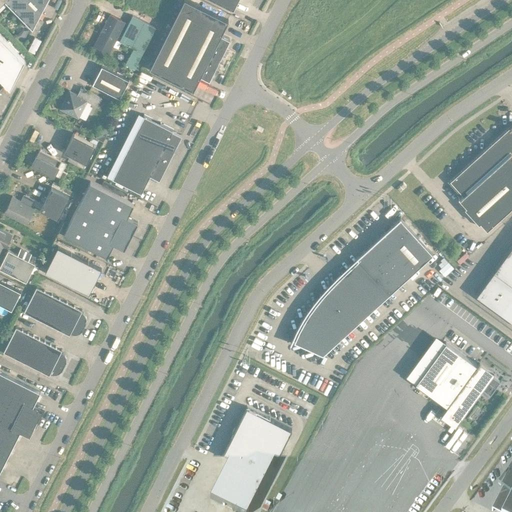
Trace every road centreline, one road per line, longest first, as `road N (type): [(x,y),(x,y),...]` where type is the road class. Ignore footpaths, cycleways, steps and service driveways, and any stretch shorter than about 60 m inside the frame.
road 1 (unclassified): [(24,511),(240,84)]
road 2 (tertiary): [(312,140),(197,250),(62,511)]
road 3 (tertiary): [(89,511),(210,273),(329,158)]
road 4 (unclassified): [(360,197),(255,297),(146,511)]
road 5 (tertiary): [(501,0),(380,80),(312,140)]
road 6 (tertiary): [(329,158),(397,97),(511,21)]
road 7 (unclassified): [(511,75),(443,122),(360,197)]
road 8 (unclassified): [(0,158),(79,0)]
road 9 (unclassified): [(441,511),(511,415)]
